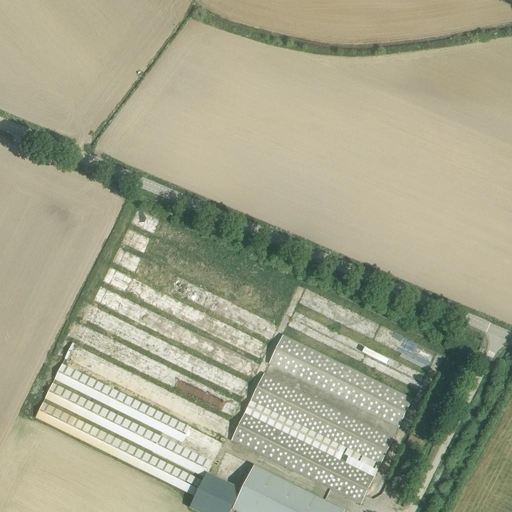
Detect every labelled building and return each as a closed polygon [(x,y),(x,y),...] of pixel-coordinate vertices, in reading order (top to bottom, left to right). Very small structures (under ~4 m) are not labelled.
[(131,224),(289,302),(296,287),(138,210),(131,224)] [(122,244),(280,321),(288,306),(129,228),(122,244)] [(112,263),(271,341),(278,326),(119,248),(112,263)] [(102,284),(261,362),(269,346),(110,268),(102,284)] [(93,303),(252,381),(260,365),(101,287),(93,303)] [(299,306),(429,370),(437,353),(307,289),(299,306)] [(83,322),(243,400),(250,385),(91,307),(83,322)] [(287,329),(418,393),(426,376),(296,312),(287,329)] [(74,342),(233,419),(241,404),(82,326),(74,342)] [(269,364),(399,428),(413,400),(283,336),(269,364)] [(65,360),(223,438),(231,423),(72,345),(65,360)] [(62,365),(55,380),(213,458),(221,443),(62,365)] [(251,402),(380,466),(394,438),(264,374),(251,402)] [(53,384),(45,399),(204,477),(211,462),(53,384)] [(43,403),(36,418),(194,496),(201,481),(43,403)] [(232,441),(362,505),(375,477),(366,472),(245,413),(232,441)] [(346,511),(255,467),(234,510),(238,511),(346,511)]
